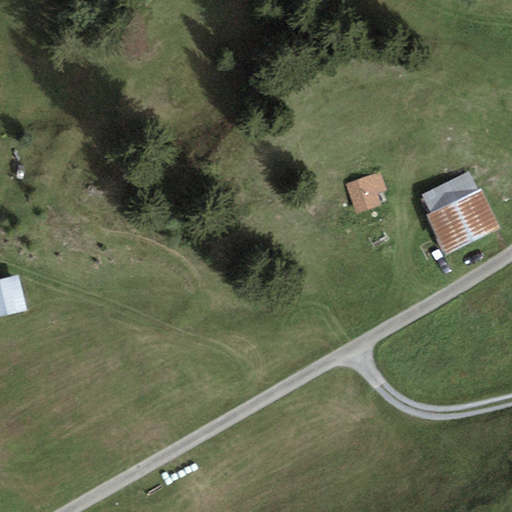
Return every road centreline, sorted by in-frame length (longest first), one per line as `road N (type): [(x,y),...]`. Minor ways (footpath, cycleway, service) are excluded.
road 1 (unclassified): [(68,511),(511,252)]
road 2 (track): [(249,409),(227,363),(203,345),(0,263)]
